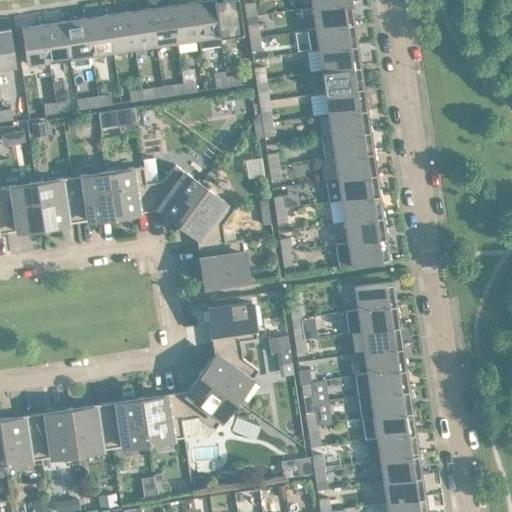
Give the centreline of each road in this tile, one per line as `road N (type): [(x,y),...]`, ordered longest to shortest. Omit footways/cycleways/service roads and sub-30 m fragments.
road 1 (residential): [(466,511),(389,0)]
road 2 (residential): [(0,377),(154,354),(170,337),(163,259),(145,244),(0,267)]
